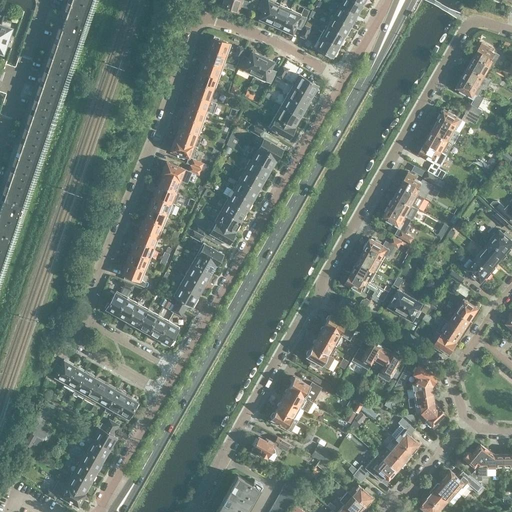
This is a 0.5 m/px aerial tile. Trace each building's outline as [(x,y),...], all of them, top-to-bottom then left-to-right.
[(0,285),(97,0),(69,0),(64,17),(65,17),(61,29),(58,28),(55,36),(57,36),(55,42),(53,42),(50,50),(52,51),(50,57),(48,56),(46,64),(47,65),(45,71),(43,70),(41,78),(43,79),(40,85),(39,84),(36,92),(38,93),(36,99),(34,99),(31,107),(33,107),(31,113),(29,113),(26,121),(28,122),(26,128),(24,127),(21,135),(23,136),(21,142),(19,141),(16,150),(18,150),(16,156),(14,156),(11,164),(13,164),(11,170),(9,170),(7,178),(8,178),(6,185),(4,184),(2,192),(4,193),(1,200),(3,200),(0,209),(0,285)] [(223,0),(221,8),(224,9),(227,10),(227,9),(237,11),(239,5),(241,5),(243,0),(241,0),(223,0)] [(259,18),(270,23),(278,6),(279,4),(275,2),(274,4),(265,0),(261,0),(257,9),(262,12),(259,18)] [(338,4),(356,15),(362,4),(354,0),(341,0),(339,5),(338,4)] [(337,9),(333,16),(350,26),(356,15),(338,4),(335,8),(337,9)] [(12,7),(7,6),(3,15),(6,16),(8,12),(11,13),(12,7)] [(278,6),(270,23),(281,28),(290,9),(285,7),(285,9),(278,6)] [(290,9),(281,28),(292,33),(295,27),(301,29),(306,18),(309,10),(304,8),(300,15),(294,13),(294,11),(290,9)] [(331,19),(327,26),(344,35),(350,26),(333,16),(332,15),(330,19),(331,19)] [(12,28),(0,24),(0,52),(3,54),(5,46),(11,48),(15,37),(9,35),(12,28)] [(321,36),(320,36),(338,46),(344,35),(327,26),(326,25),(323,29),(325,30),(321,36)] [(304,26),(300,36),(306,39),(310,29),(304,26)] [(338,46),(320,36),(318,40),(319,40),(315,47),(326,53),(325,55),(330,58),(331,56),(332,56),(338,46)] [(229,43),(212,37),(207,50),(225,56),(229,43)] [(503,46),(509,48),(511,41),(505,39),(503,46)] [(482,43),(475,56),(491,65),(494,59),(493,59),(496,53),(490,49),(491,48),(482,43)] [(234,56),(240,59),(244,48),(239,46),(235,53),(231,51),(229,56),(233,58),(234,56)] [(207,50),(203,61),(221,67),(221,66),(234,70),(236,66),(223,61),(225,56),(207,50)] [(243,56),(238,67),(249,73),(248,75),(253,77),(254,74),(262,57),(251,52),(248,59),(243,56)] [(475,56),(468,66),(485,76),(491,65),(475,56)] [(254,74),(253,77),(257,79),(258,77),(270,83),(276,72),(270,69),(273,63),(262,57),(254,74)] [(203,61),(200,72),(217,78),(221,67),(203,61)] [(283,65),(277,76),(282,79),(288,69),(283,65)] [(468,66),(462,77),(479,87),(485,76),(468,66)] [(200,72),(196,83),(213,89),(217,78),(200,72)] [(292,85),(294,86),(312,96),(318,85),(316,84),(317,82),(312,80),(311,81),(300,75),(296,81),(295,80),(292,85)] [(479,87),(462,77),(456,88),(461,91),(460,92),(469,97),(474,99),(477,94),(479,95),(483,89),(479,87)] [(196,83),(191,94),(209,101),(215,103),(219,91),(213,89),(196,83)] [(288,96),(306,106),(312,96),(294,86),(291,91),(289,90),(287,95),(288,96)] [(255,94),(246,91),(244,95),(252,99),(255,94)] [(191,94),(188,106),(205,112),(215,115),(217,111),(206,107),(209,101),(191,94)] [(266,97),(275,102),(277,99),(268,94),(266,97)] [(283,107),(282,107),(300,117),(306,106),(288,96),(285,102),(283,101),(281,105),(283,107)] [(471,103),(468,108),(479,114),(482,109),(471,103)] [(188,106),(184,117),(201,123),(205,112),(188,106)] [(275,116),(277,117),(294,127),(300,117),(282,107),(279,112),(277,111),(275,116)] [(444,109),(438,120),(455,130),(455,129),(460,132),(465,122),(458,117),(458,116),(449,111),(449,112),(444,109)] [(468,123),(470,121),(476,125),(481,116),(468,109),(462,119),(465,122),(468,123)] [(184,117),(180,128),(197,134),(201,123),(184,117)] [(294,127),(277,117),(273,123),(271,122),(269,126),(289,138),(295,128),(294,127)] [(256,120),(254,125),(264,131),(267,125),(256,120)] [(438,120),(432,131),(454,143),(460,133),(455,130),(438,120)] [(250,123),(247,128),(258,135),(255,139),(262,142),(259,149),(276,159),(277,159),(283,148),(276,145),(279,140),(263,131),(264,131),(254,125),(253,125),(250,123)] [(178,130),(175,139),(198,147),(202,136),(197,134),(180,128),(179,130),(178,130)] [(432,131),(426,142),(447,154),(448,154),(454,143),(432,131)] [(198,147),(175,139),(171,150),(188,157),(186,163),(190,164),(201,168),(203,163),(194,159),(196,154),(195,153),(198,147)] [(447,154),(426,142),(418,155),(427,160),(428,158),(434,161),(429,170),(443,178),(446,172),(439,168),(447,154)] [(248,152),(246,155),(253,159),(269,169),(271,166),(273,165),(276,159),(259,149),(254,146),(250,153),(248,152)] [(225,158),(220,155),(216,167),(220,169),(225,158)] [(489,164),(492,166),(496,159),(490,156),(487,162),(489,164)] [(245,169),(247,170),(263,179),(269,169),(253,159),(249,165),(247,164),(245,169)] [(166,162),(162,173),(180,180),(184,169),(166,162)] [(201,168),(190,164),(188,170),(199,174),(201,168)] [(489,164),(485,170),(489,173),(493,166),(492,166),(489,164)] [(501,168),(497,165),(493,171),(497,174),(501,168)] [(239,179),(241,180),(258,189),(263,179),(247,170),(243,176),(242,175),(239,179)] [(438,177),(428,171),(425,177),(438,185),(442,179),(438,177)] [(409,172),(402,185),(418,194),(425,198),(427,192),(424,191),(428,185),(423,182),(417,178),(418,177),(409,172)] [(159,182),(159,184),(175,191),(180,180),(162,173),(158,182),(159,182)] [(236,185),(234,189),(252,200),(258,189),(241,180),(237,186),(236,185)] [(159,184),(154,195),(175,204),(181,207),(183,202),(173,198),(175,191),(159,184)] [(402,185),(396,196),(412,205),(418,194),(402,185)] [(230,188),(227,187),(226,186),(222,193),(229,197),(228,200),(229,201),(246,210),(252,200),(234,189),(230,187),(230,188)] [(150,207),(166,213),(171,215),(175,204),(154,195),(150,207)] [(419,209),(412,205),(396,196),(390,206),(412,219),(413,219),(419,209)] [(223,211),(223,212),(240,221),(246,210),(229,201),(226,207),(224,206),(222,210),(223,211)] [(498,201),(494,206),(495,208),(510,221),(511,219),(511,213),(500,203),(498,201)] [(390,206),(383,218),(388,220),(387,221),(387,222),(388,223),(389,223),(390,222),(396,226),(396,225),(399,227),(397,232),(400,234),(399,236),(411,243),(414,238),(407,233),(411,226),(409,224),(412,219),(390,206)] [(150,207),(145,218),(162,224),(166,226),(167,222),(163,220),(166,213),(150,207)] [(217,222),(234,231),(240,221),(223,212),(220,217),(218,216),(216,221),(217,222)] [(507,222),(498,213),(493,218),(503,227),(507,222)] [(459,216),(454,214),(450,221),(454,224),(459,216)] [(145,218),(141,229),(157,236),(162,224),(145,218)] [(464,222),(459,220),(455,226),(459,229),(464,222)] [(236,233),(234,231),(217,222),(214,228),(212,227),(209,232),(230,243),(236,233)] [(196,224),(193,230),(204,236),(207,230),(196,224)] [(190,228),(187,226),(184,232),(201,242),(204,236),(193,230),(190,228)] [(446,232),(439,227),(435,233),(442,237),(446,232)] [(455,232),(451,228),(446,235),(451,238),(455,232)] [(141,229),(136,240),(153,247),(157,236),(141,229)] [(495,234),(490,240),(505,253),(511,244),(511,240),(499,230),(495,234)] [(371,238),(365,250),(381,259),(384,253),(390,256),(395,246),(398,248),(402,241),(394,236),(390,242),(386,240),(384,245),(376,240),(376,241),(371,238)] [(136,240),(132,251),(148,258),(153,247),(136,240)] [(486,246),(483,250),(497,262),(505,253),(490,240),(486,246)] [(200,254),(217,264),(218,264),(224,254),(204,242),(201,247),(204,248),(200,254)] [(365,250),(359,260),(375,270),(381,259),(365,250)] [(483,250),(475,259),(489,271),(497,262),(483,250)] [(132,251),(127,262),(144,269),(148,258),(132,251)] [(192,264),(193,264),(194,265),(211,275),(217,264),(200,254),(196,260),(194,259),(192,264)] [(469,256),(461,265),(466,269),(464,272),(473,280),(475,277),(480,282),(489,271),(475,259),(474,260),(469,256)] [(359,260),(353,271),(369,280),(375,270),(359,260)] [(123,273),(125,274),(123,278),(144,287),(145,283),(140,279),(144,269),(127,262),(123,273)] [(186,274),(188,275),(205,285),(211,275),(194,265),(190,271),(188,269),(186,274)] [(409,270),(403,266),(400,272),(405,275),(409,270)] [(452,270),(449,275),(461,283),(464,278),(452,270)] [(369,280),(353,271),(345,284),(353,288),(354,286),(363,291),(366,285),(376,291),(373,295),(384,301),(389,292),(389,291),(389,292),(384,289),(369,281),(369,280)] [(183,280),(180,284),(182,285),(199,295),(205,285),(188,275),(184,281),(183,280)] [(398,287),(403,279),(398,276),(393,284),(398,287)] [(117,314),(127,298),(128,296),(130,290),(131,290),(134,285),(123,280),(121,286),(122,286),(119,294),(116,292),(107,308),(117,314)] [(461,283),(456,290),(467,297),(471,290),(461,283)] [(179,298),(175,305),(185,311),(189,304),(193,306),(199,295),(182,285),(178,292),(176,291),(174,295),(179,298)] [(399,289),(391,302),(389,306),(394,309),(395,312),(400,315),(411,296),(399,289)] [(432,305),(435,298),(437,296),(431,293),(430,295),(427,300),(425,299),(423,303),(411,296),(400,315),(406,318),(408,317),(413,320),(416,316),(418,317),(422,311),(427,314),(430,307),(432,304),(432,305)] [(127,298),(117,314),(128,321),(137,304),(138,302),(134,299),(133,301),(127,298)] [(465,298),(456,311),(471,321),(480,308),(465,298)] [(137,304),(128,321),(138,326),(148,310),(149,308),(144,305),(143,307),(137,304)] [(185,311),(175,305),(172,310),(182,316),(185,311)] [(148,310),(138,326),(148,332),(158,316),(159,314),(155,311),(153,313),(148,310)] [(456,311),(449,322),(464,332),(471,321),(456,311)] [(323,325),(324,326),(339,334),(341,335),(349,340),(355,329),(329,314),(323,325)] [(431,317),(426,314),(422,319),(428,323),(431,317)] [(158,316),(148,332),(159,338),(169,320),(166,318),(164,320),(158,316)] [(428,323),(422,319),(419,325),(424,328),(428,323)] [(169,320),(159,338),(169,345),(179,328),(172,324),(174,322),(169,320)] [(449,322),(442,332),(457,343),(464,332),(449,322)] [(324,326),(319,336),(335,345),(341,335),(339,334),(324,326)] [(442,332),(435,344),(434,345),(440,350),(441,349),(448,354),(450,354),(457,343),(442,332)] [(313,346),(328,354),(329,355),(333,350),(335,345),(319,336),(313,346)] [(362,341),(354,337),(352,341),(359,345),(362,341)] [(363,351),(356,363),(367,369),(370,365),(381,345),(372,340),(365,352),(363,351)] [(381,345),(370,365),(376,368),(378,365),(379,366),(379,370),(376,375),(377,375),(391,351),(381,345)] [(328,354),(313,346),(312,346),(306,356),(312,360),(310,364),(317,368),(319,364),(328,369),(334,358),(329,355),(328,354)] [(391,351),(377,375),(388,382),(396,369),(394,368),(400,357),(391,351)] [(60,378),(66,382),(75,365),(64,359),(61,366),(56,363),(50,373),(55,376),(54,377),(59,380),(60,378)] [(415,381),(415,382),(415,384),(427,383),(428,381),(433,383),(437,376),(418,364),(412,374),(417,377),(415,381)] [(75,365),(66,382),(65,383),(69,386),(70,384),(76,388),(85,372),(75,365)] [(404,369),(395,386),(401,385),(405,384),(405,382),(410,372),(404,369)] [(76,388),(73,394),(76,396),(76,395),(83,398),(86,393),(87,394),(96,378),(85,372),(76,388)] [(294,377),(288,388),(289,388),(304,397),(305,398),(313,402),(321,388),(312,382),(310,386),(294,377)] [(96,378),(87,394),(86,395),(90,398),(91,396),(97,400),(106,384),(96,378)] [(407,398),(413,397),(432,394),(431,386),(433,383),(428,381),(427,383),(415,384),(415,382),(411,383),(412,389),(406,390),(407,398)] [(106,384),(97,400),(96,401),(100,403),(101,402),(107,406),(116,389),(106,384)] [(356,387),(352,393),(349,399),(353,401),(360,389),(356,387)] [(289,388),(283,398),(300,408),(305,398),(304,397),(289,388)] [(116,389),(107,406),(106,407),(111,409),(111,408),(117,412),(117,413),(127,396),(116,389)] [(352,393),(345,389),(341,395),(349,400),(349,399),(352,393)] [(432,394),(413,397),(414,406),(416,413),(419,413),(427,411),(427,408),(432,407),(432,408),(436,404),(433,402),(432,394)] [(127,396),(117,413),(121,416),(122,414),(129,418),(138,402),(127,396)] [(283,398),(277,409),(294,418),(300,408),(283,398)] [(377,415),(364,403),(360,408),(373,419),(377,415)] [(427,411),(419,413),(432,427),(440,420),(440,419),(445,414),(436,404),(432,408),(432,407),(427,408),(427,411)] [(294,418),(277,409),(271,419),(286,428),(285,429),(291,433),(296,424),(302,428),(304,424),(294,418)] [(365,416),(360,411),(354,418),(359,423),(365,416)] [(412,414),(403,415),(412,423),(415,420),(412,414)] [(393,437),(411,453),(419,444),(409,435),(415,429),(401,418),(397,422),(402,427),(393,437)] [(119,425),(109,419),(107,424),(116,430),(119,425)] [(359,424),(354,419),(349,428),(353,431),(359,424)] [(98,432),(94,439),(110,449),(116,437),(113,435),(116,430),(107,424),(106,424),(103,429),(99,427),(96,431),(98,432)] [(81,432),(79,437),(91,444),(87,450),(103,460),(110,449),(94,439),(92,438),(81,432)] [(36,438),(30,434),(24,445),(30,448),(36,438)] [(258,454),(259,454),(267,458),(271,451),(278,455),(282,448),(287,451),(291,444),(277,437),(273,443),(266,439),(265,441),(258,437),(250,451),(257,455),(258,454)] [(385,446),(390,450),(405,463),(409,459),(408,456),(411,453),(393,437),(390,441),(385,446)] [(311,455),(327,464),(337,448),(327,442),(324,447),(318,444),(311,455)] [(468,451),(462,458),(476,470),(474,472),(473,471),(470,475),(477,482),(478,481),(477,465),(476,464),(488,450),(479,444),(471,453),(468,451)] [(377,455),(382,459),(396,471),(395,471),(399,467),(401,468),(405,463),(390,450),(385,446),(377,455)] [(85,455),(81,462),(97,471),(103,460),(87,450),(86,450),(83,454),(85,455)] [(476,464),(477,465),(479,465),(486,465),(486,467),(496,466),(496,465),(502,465),(502,454),(494,454),(488,450),(476,464)] [(511,452),(511,454),(502,454),(502,465),(508,465),(508,466),(511,466),(511,452)] [(396,471),(382,459),(378,464),(376,463),(373,467),(388,481),(396,471)] [(78,466),(74,473),(90,482),(97,471),(81,462),(79,461),(77,465),(78,466)] [(326,466),(320,462),(318,466),(323,470),(326,466)] [(61,470),(66,473),(68,470),(63,467),(57,463),(54,467),(61,471),(61,470)] [(361,464),(357,469),(365,476),(369,471),(361,464)] [(365,476),(351,465),(348,468),(353,474),(352,475),(361,481),(365,476)] [(320,471),(314,467),(309,474),(314,478),(320,471)] [(443,479),(442,480),(460,495),(466,487),(468,489),(473,489),(477,493),(483,487),(462,469),(456,476),(450,471),(446,475),(444,475),(442,477),(443,479)] [(72,478),(68,484),(83,494),(90,482),(74,473),(73,472),(70,477),(72,478)] [(246,511),(260,489),(237,475),(215,511),(246,511)] [(288,478),(285,483),(299,491),(302,486),(288,478)] [(433,488),(447,500),(452,504),(460,495),(442,480),(439,484),(437,483),(433,488)] [(299,491),(285,483),(282,488),(296,496),(299,491)] [(83,494),(68,484),(64,491),(63,490),(60,495),(78,506),(85,495),(83,494)] [(351,495),(365,506),(365,507),(373,498),(370,495),(373,492),(366,486),(364,490),(358,485),(356,488),(353,486),(348,492),(352,495),(351,495)] [(48,488),(45,493),(55,499),(58,494),(48,488)] [(296,496),(282,488),(279,493),(293,501),(296,496)] [(430,495),(426,498),(439,509),(447,500),(433,488),(429,492),(430,495)] [(340,501),(344,504),(353,511),(362,511),(362,510),(365,506),(351,495),(347,492),(340,501)] [(293,501),(279,493),(276,499),(289,506),(293,501)] [(418,507),(421,510),(419,511),(437,511),(439,509),(426,498),(418,507)] [(276,499),(273,504),(286,511),(289,506),(276,499)]
